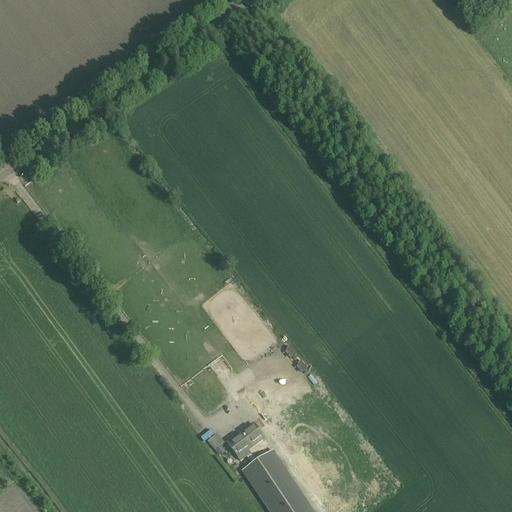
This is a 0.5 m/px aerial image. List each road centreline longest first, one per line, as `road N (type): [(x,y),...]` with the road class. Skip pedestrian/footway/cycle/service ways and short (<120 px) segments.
road 1 (unknown): [(9,173),(205,424),(226,427),(251,407)]
road 2 (unclassified): [(0,179),(260,0)]
